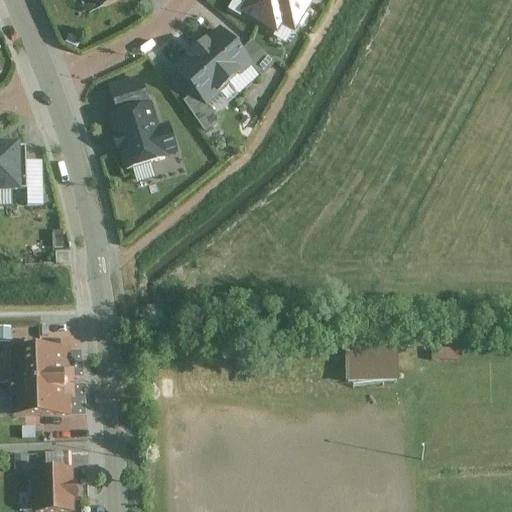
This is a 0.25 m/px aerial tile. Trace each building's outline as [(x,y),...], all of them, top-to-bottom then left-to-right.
[(241,0),(249,4),(244,13),(260,23),(273,0),(241,0)] [(273,0),(260,23),(276,32),(281,24),(294,31),(312,0),(273,0)] [(205,43),(197,51),(228,85),(249,66),(251,65),(241,54),(221,32),(207,45),(205,43)] [(191,59),(176,72),(196,94),(205,105),(206,104),(227,86),(228,85),(197,51),(189,58),(191,59)] [(118,116),(110,118),(116,137),(113,138),(118,154),(121,153),(127,172),(165,160),(164,157),(176,153),(173,142),(170,133),(169,129),(164,130),(157,132),(149,106),(118,116)] [(0,149),(0,192),(27,191),(26,163),(26,148),(0,149)] [(398,381),(397,350),(344,350),(344,382),(398,381)] [(66,399),(65,383),(65,367),(70,367),(70,351),(10,352),(11,384),(12,417),(72,415),(72,399),(66,399)] [(22,468),(44,468),(43,456),(22,456),(22,468)] [(74,470),(34,471),(35,511),(70,511),(75,511),(74,470)]
